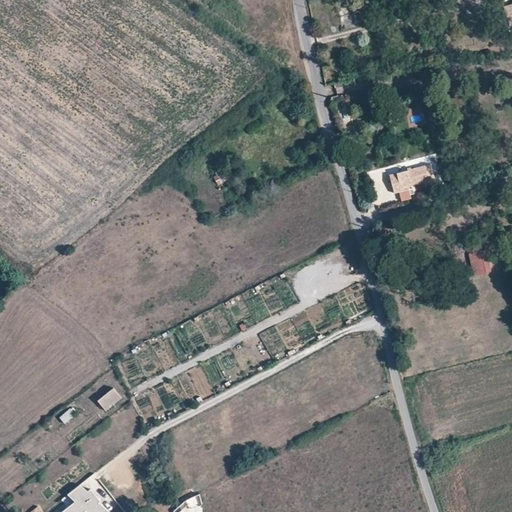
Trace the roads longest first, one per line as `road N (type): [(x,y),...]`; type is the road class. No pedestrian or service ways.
road 1 (unclassified): [(437,511),(359,223)]
road 2 (unclassified): [(359,223),(301,0)]
road 3 (unknown): [(309,41),(483,1)]
road 4 (unclassified): [(359,223),(511,176)]
